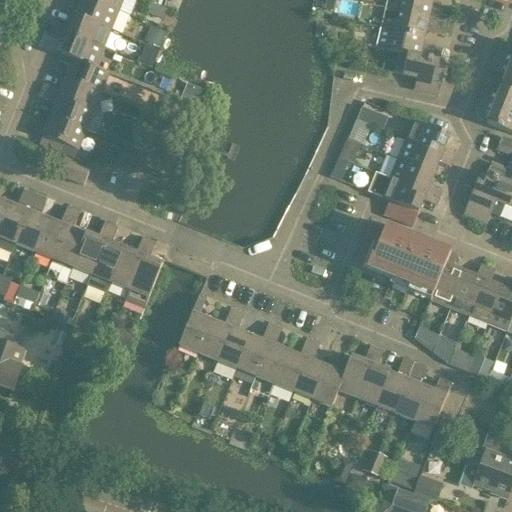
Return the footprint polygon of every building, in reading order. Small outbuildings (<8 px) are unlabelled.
[(72,0),(71,2),(79,5),(81,0),(85,0),(117,13),(122,0),(72,0)] [(74,18),(110,32),(117,13),(85,0),(81,0),(79,5),(74,18)] [(387,0),(385,10),(447,24),(450,11),(430,6),(431,0),(387,0)] [(385,10),(381,29),(423,39),(424,32),(444,37),(447,24),(385,10)] [(69,30),(61,27),(56,40),(64,43),(67,37),(102,51),(110,32),(74,18),(69,30)] [(56,40),(61,27),(53,24),(48,36),(56,40)] [(376,50),(406,57),(438,64),(441,51),(421,46),(423,39),(381,29),(376,50)] [(94,70),(95,69),(102,51),(67,37),(64,43),(59,56),(94,70)] [(497,52),(493,61),(511,69),(511,58),(497,52)] [(69,67),(64,80),(100,94),(108,74),(95,69),(94,70),(59,56),(56,62),(69,67)] [(438,64),(406,57),(401,77),(415,80),(413,91),(437,97),(442,74),(436,72),(438,64)] [(511,69),(493,61),(489,71),(504,77),(501,87),(511,91),(511,69)] [(59,92),(51,89),(46,102),(54,105),(57,99),(92,113),(100,94),(64,80),(59,92)] [(46,102),(51,89),(43,86),(38,99),(46,102)] [(511,91),(501,87),(497,96),(481,90),(478,99),(511,113),(511,91)] [(57,99),(54,105),(49,118),(85,132),(94,136),(102,117),(92,113),(57,99)] [(511,136),(511,113),(478,99),(474,109),(489,115),(485,125),(511,136)] [(85,132),(49,118),(38,145),(51,151),(54,143),(77,151),(85,132)] [(411,123),(404,143),(452,162),(455,155),(443,150),(448,138),(411,123)] [(511,165),(511,166),(511,165),(511,143),(501,139),(496,151),(511,157),(511,165)] [(396,162),(433,176),(437,164),(449,169),(452,162),(404,143),(396,162)] [(396,162),(388,181),(437,200),(440,193),(428,188),(433,176),(396,162)] [(82,187),(88,174),(64,165),(59,178),(82,187)] [(490,165),(486,177),(511,187),(511,165),(511,166),(509,172),(490,165)] [(366,194),(389,203),(383,217),(411,229),(422,202),(434,207),(437,200),(388,181),(374,175),(366,194)] [(476,183),(467,205),(490,214),(495,203),(511,210),(511,187),(486,177),(482,185),(476,183)] [(0,251),(10,256),(14,246),(34,196),(23,192),(16,208),(8,205),(0,226),(0,251)] [(14,246),(33,254),(46,221),(39,218),(46,201),(34,196),(14,246)] [(0,226),(8,205),(0,201),(0,226)] [(486,226),(490,214),(467,205),(463,216),(486,226)] [(33,254),(52,261),(72,212),(66,209),(59,226),(46,221),(33,254)] [(71,269),(84,236),(72,231),(78,215),(72,212),(52,261),(48,272),(53,274),(58,284),(64,286),(71,269)] [(431,297),(449,254),(371,223),(354,266),(431,297)] [(71,269),(90,277),(110,227),(103,224),(97,241),(84,236),(71,269)] [(109,284),(122,251),(110,246),(116,230),(110,227),(90,277),(85,288),(104,295),(109,284)] [(109,284),(128,292),(147,242),(141,240),(134,256),(122,251),(109,284)] [(147,242),(128,292),(123,303),(143,311),(161,267),(147,261),(154,245),(147,242)] [(428,303),(448,311),(463,274),(451,270),(456,257),(449,254),(431,297),(428,303)] [(475,279),(463,274),(448,311),(467,318),(487,270),(480,267),(475,279)] [(467,318),(486,326),(501,290),(489,285),(494,273),(487,270),(467,318)] [(1,278),(0,281),(0,296),(3,298),(10,281),(1,278)] [(506,334),(511,321),(510,321),(511,316),(511,293),(501,290),(486,326),(506,334)] [(178,348),(197,355),(210,322),(198,317),(204,301),(197,298),(178,348)] [(197,355),(216,363),(236,314),(229,311),(223,327),(210,322),(197,355)] [(242,316),(236,314),(216,363),(235,371),(248,337),(236,332),(242,316)] [(235,371),(254,378),(273,329),(267,326),(260,342),(248,337),(235,371)] [(254,378),(273,386),(286,353),(273,348),(280,331),(273,329),(254,378)] [(273,386),(292,393),(311,344),(305,341),(298,358),(286,353),(273,386)] [(15,367),(21,352),(0,344),(0,387),(12,392),(20,369),(15,367)] [(292,393),(311,401),(324,368),(311,363),(318,347),(311,344),(292,393)] [(337,392),(356,400),(375,351),(369,348),(362,364),(349,359),(337,392)] [(356,400),(375,408),(388,375),(375,370),(382,353),(375,351),(356,400)] [(336,373),(324,368),(311,401),(331,409),(337,392),(349,359),(343,357),(336,373)] [(475,359),(469,374),(487,382),(493,367),(475,359)] [(407,382),(413,365),(402,361),(395,377),(388,375),(375,408),(376,408),(374,412),(386,417),(388,413),(394,415),(407,382)] [(407,382),(394,415),(413,423),(426,390),(419,387),(425,370),(413,365),(407,382)] [(426,390),(413,423),(432,431),(450,386),(438,382),(433,393),(426,390)] [(507,501),(511,485),(511,444),(487,436),(481,451),(484,453),(472,486),(490,493),(490,495),(507,501)] [(375,473),(383,457),(375,452),(366,468),(375,473)] [(443,485),(419,477),(412,495),(436,503),(443,485)] [(424,511),(428,502),(412,496),(397,491),(391,508),(400,511),(424,511)]
